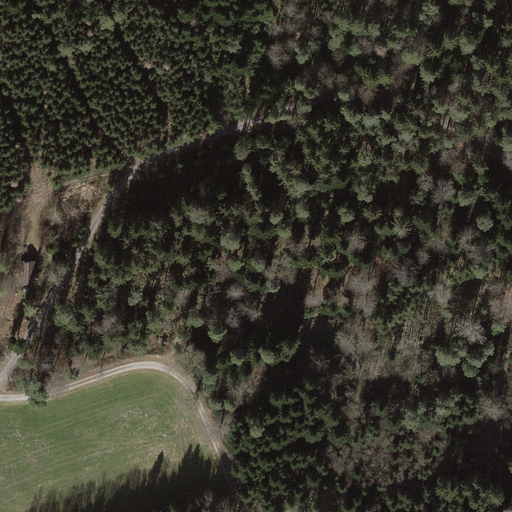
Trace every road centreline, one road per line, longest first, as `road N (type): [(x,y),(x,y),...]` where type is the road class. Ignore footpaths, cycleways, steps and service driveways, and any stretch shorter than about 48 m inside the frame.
road 1 (track): [(0,379),(76,259),(116,175),(264,115),(337,97),(373,96),(432,115),(511,154)]
road 2 (track): [(0,399),(134,368),(175,375),(192,394),(240,511)]
road 3 (track): [(76,259),(34,251),(26,221),(37,199),(88,175),(116,175)]
road 4 (track): [(503,511),(500,414),(511,345)]
